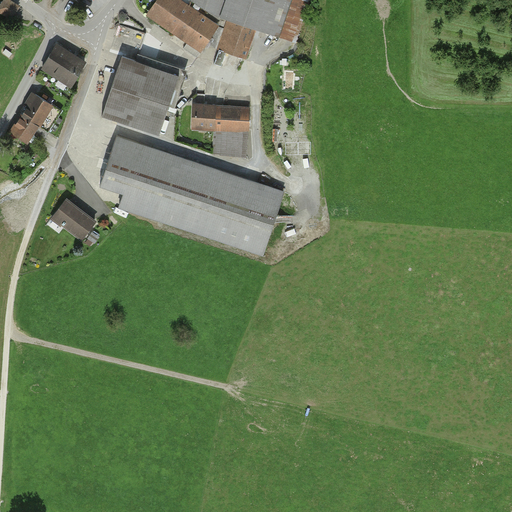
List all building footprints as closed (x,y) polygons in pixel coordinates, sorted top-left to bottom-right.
[(22,7),(9,0),(4,0),(0,8),(0,13),(13,21),(22,7)] [(218,27),(178,0),(157,0),(148,14),(201,51),(218,27)] [(188,0),(221,17),(228,20),(218,49),(246,58),(256,29),(280,37),(292,0),(188,0)] [(85,60),(60,43),(43,69),(69,86),(85,60)] [(178,74),(122,56),(104,113),(159,131),(178,74)] [(60,111),(34,95),(9,133),(26,144),(39,124),(48,130),(60,111)] [(249,108),(195,104),(193,128),(215,129),(214,154),(246,156),(249,108)] [(283,191),(118,137),(102,185),(125,193),(121,206),(263,252),(283,191)] [(288,153),(313,152),(312,140),(287,141),(288,153)] [(94,220),(68,199),(54,217),(79,238),(94,220)]
